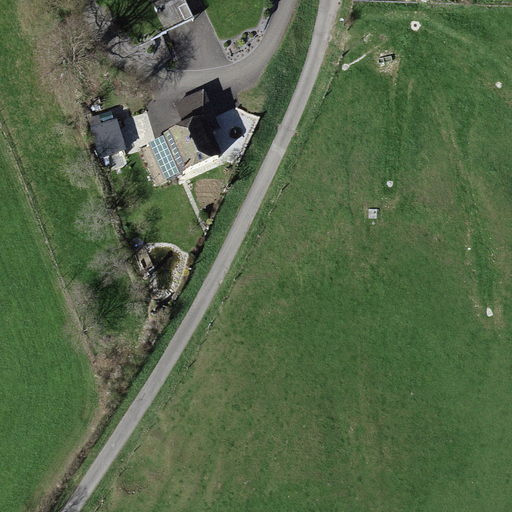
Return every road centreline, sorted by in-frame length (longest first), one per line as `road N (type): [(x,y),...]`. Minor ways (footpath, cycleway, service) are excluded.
road 1 (track): [(327,0),(292,128),(74,511)]
road 2 (residential): [(91,0),(116,53),(136,70),(230,77),(265,55),(291,0)]
